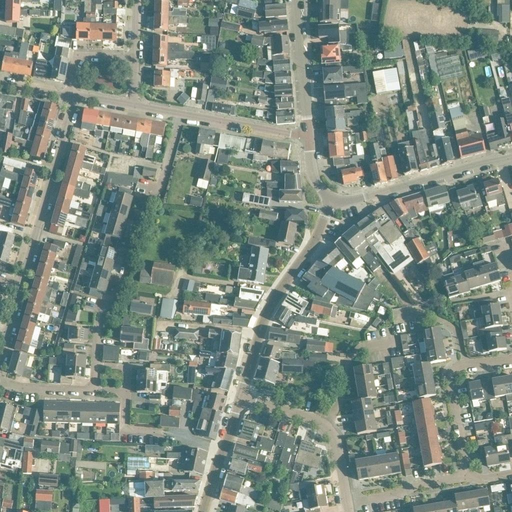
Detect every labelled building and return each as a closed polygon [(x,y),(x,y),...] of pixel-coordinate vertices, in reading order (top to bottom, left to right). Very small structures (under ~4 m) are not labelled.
[(6,0),(6,10),(20,11),(21,4),(31,5),(31,3),(40,3),(39,0),(6,0)] [(91,42),(91,0),(81,0),(81,3),(85,3),(85,14),(87,14),(87,20),(84,20),(83,26),(77,25),(77,41),(91,42)] [(101,11),(101,0),(91,0),(91,42),(103,42),(104,27),(96,26),(96,11),(101,11)] [(339,24),(339,0),(319,0),(320,23),(339,24)] [(508,0),(496,0),(497,7),(500,7),(500,23),(509,23),(508,0)] [(272,2),(265,3),(266,18),(275,18),(286,17),(285,6),(272,7),(272,2)] [(117,3),(113,3),(105,5),(104,15),(117,16),(117,3)] [(168,14),(168,3),(155,3),(155,17),(168,18),(179,18),(187,19),(187,18),(186,18),(186,12),(180,12),(180,11),(173,10),(173,14),(168,14)] [(256,12),(238,7),(236,16),(253,21),(256,12)] [(20,24),(20,11),(6,10),(6,23),(20,24)] [(168,18),(155,17),(154,32),(168,32),(168,24),(187,25),(187,19),(179,18),(168,18)] [(287,33),(287,22),(276,23),(260,25),(260,28),(261,28),(261,30),(264,30),(264,35),(277,34),(287,33)] [(240,27),(224,23),(222,29),(239,33),(240,27)] [(0,26),(0,35),(15,37),(16,29),(0,26)] [(347,35),(346,33),(339,33),(339,26),(320,26),(319,27),(318,28),(319,39),(328,39),(329,45),(338,44),(338,45),(345,46),(346,43),(347,40),(347,38),(347,35)] [(104,27),(103,42),(116,43),(116,27),(104,27)] [(478,44),(498,46),(499,32),(479,31),(478,44)] [(282,56),(289,56),(288,38),(265,40),(253,38),(247,36),(245,41),(252,43),(251,46),(263,49),(263,48),(269,45),(270,48),(267,49),(268,61),(273,63),(283,62),(282,56)] [(174,53),(194,54),(194,53),(184,53),(183,47),(183,46),(167,45),(167,38),(154,38),(154,53),(167,53),(174,53)] [(388,41),(376,42),(376,53),(384,52),(385,60),(402,59),(401,47),(388,48),(388,41)] [(2,72),(16,75),(22,45),(21,44),(19,55),(11,54),(11,55),(5,54),(2,72)] [(22,45),(16,75),(30,78),(33,65),(25,63),(29,46),(22,45)] [(326,70),(339,69),(338,64),(340,64),(339,51),(342,50),(342,53),(349,52),(349,50),(351,50),(351,47),(338,45),(338,47),(321,48),(322,56),(321,56),(322,65),(326,65),(326,70)] [(434,85),(441,83),(431,45),(425,46),(434,85)] [(445,53),(435,55),(432,45),(431,45),(441,83),(464,78),(458,55),(446,57),(445,53)] [(55,58),(53,71),(50,70),(50,66),(48,62),(39,61),(39,62),(37,61),(35,68),(33,78),(64,84),(68,60),(67,60),(68,50),(57,48),(55,58)] [(485,49),(467,52),(470,61),(487,57),(485,49)] [(194,61),(194,54),(174,53),(167,53),(154,53),(153,67),(166,67),(166,61),(171,61),(171,62),(175,62),(175,60),(194,61)] [(212,72),(212,71),(212,66),(213,66),(213,64),(214,59),(215,57),(211,56),(209,64),(201,64),(201,72),(212,72)] [(290,61),(283,62),(283,63),(273,63),(259,61),(250,58),(249,64),(257,66),(273,69),(274,73),(281,73),(291,72),(290,61)] [(339,69),(326,70),(322,70),(323,85),(343,83),(342,74),(349,73),(349,75),(363,74),(362,67),(339,69)] [(373,74),(376,95),(387,93),(400,91),(397,70),(382,72),(373,74)] [(185,77),(185,73),(185,72),(170,71),(170,74),(155,74),(154,88),(170,89),(170,79),(178,79),(178,77),(185,77)] [(292,85),(291,74),(281,75),(275,75),(266,73),(253,72),(252,78),(267,81),(267,84),(275,86),(282,86),(292,85)] [(225,93),(227,81),(211,79),(209,90),(225,93)] [(367,105),(366,85),(323,88),(325,108),(337,107),(336,102),(345,101),(345,99),(357,98),(357,106),(367,105)] [(199,86),(198,92),(197,101),(205,103),(208,87),(199,86)] [(293,97),(292,87),(274,88),(265,86),(264,92),(274,94),(275,99),(283,98),(293,97)] [(206,103),(213,104),(215,92),(208,91),(206,103)] [(274,101),(246,96),(245,102),(257,104),(257,105),(276,109),(277,112),(284,111),(294,110),(293,100),(283,101),(274,101)] [(0,110),(0,130),(5,132),(6,123),(5,123),(7,112),(14,113),(16,100),(2,98),(0,110)] [(507,128),(506,128),(511,146),(511,145),(511,112),(510,103),(509,99),(501,101),(507,128)] [(20,111),(26,113),(28,101),(23,100),(20,111)] [(453,163),(451,154),(448,139),(443,140),(443,138),(439,139),(438,132),(444,131),(438,102),(426,104),(439,157),(441,167),(453,163)] [(37,116),(42,118),(55,121),(58,108),(46,104),(41,103),(37,116)] [(235,108),(213,104),(211,112),(233,117),(235,108)] [(409,113),(417,111),(415,104),(407,107),(409,113)] [(488,117),(486,107),(479,109),(481,119),(482,119),(488,117)] [(485,153),(483,143),(481,136),(468,139),(460,108),(449,111),(456,137),(458,150),(461,159),(485,153)] [(364,112),(343,114),(343,109),(325,110),(326,122),(344,121),(358,120),(365,119),(364,112)] [(96,126),(98,113),(84,111),(82,123),(96,126)] [(21,112),(18,125),(25,126),(28,113),(25,113),(21,112)] [(276,114),(263,112),(262,118),(277,121),(277,126),(295,124),(294,113),(284,113),(276,114)] [(109,128),(111,116),(98,113),(96,126),(109,128)] [(34,123),(33,129),(38,131),(51,134),(55,121),(42,118),(37,116),(36,116),(34,123)] [(123,131),(125,118),(111,116),(109,128),(123,131)] [(136,133),(138,120),(125,118),(123,131),(136,133)] [(147,149),(152,123),(138,120),(136,133),(142,134),(140,146),(142,148),(147,149)] [(344,121),(326,122),(328,134),(345,133),(345,125),(347,125),(347,127),(359,126),(358,120),(344,121)] [(511,146),(506,128),(504,120),(495,123),(498,134),(486,137),(490,152),(511,146)] [(152,123),(147,149),(145,158),(152,160),(156,137),(163,138),(166,125),(152,123)] [(32,129),(28,142),(47,147),(51,134),(38,131),(33,129),(32,129)] [(427,161),(429,170),(440,167),(438,157),(435,147),(429,148),(425,130),(418,132),(422,150),(426,162),(427,161)] [(215,134),(200,132),(196,155),(202,156),(203,154),(208,155),(209,147),(212,147),(215,134)] [(420,173),(429,170),(427,161),(426,162),(422,150),(418,132),(411,133),(417,163),(420,173)] [(9,156),(13,136),(5,134),(1,154),(9,156)] [(87,134),(85,140),(97,145),(100,139),(87,134)] [(328,136),(329,148),(343,147),(349,147),(348,140),(347,134),(338,135),(328,136)] [(16,138),(15,143),(21,144),(23,145),(22,147),(33,150),(31,157),(34,158),(43,161),(47,147),(28,142),(22,140),(16,138)] [(290,147),(255,140),(252,154),(254,155),(253,155),(267,157),(288,161),(290,147)] [(250,158),(251,145),(217,142),(216,156),(250,158)] [(404,176),(418,173),(411,142),(397,145),(404,176)] [(372,162),(382,160),(378,145),(369,148),(372,162)] [(383,164),(387,183),(398,180),(393,158),(387,159),(385,150),(380,152),(378,145),(382,160),(383,164)] [(74,146),(70,160),(93,166),(95,159),(84,156),(86,149),(74,146)] [(343,147),(329,148),(330,160),(333,159),(334,168),(344,166),(343,160),(340,161),(340,159),(343,158),(350,158),(349,147),(343,147)] [(24,172),(26,165),(5,159),(3,165),(24,172)] [(106,170),(93,166),(70,160),(66,173),(79,176),(80,170),(96,174),(104,177),(106,170)] [(209,183),(214,163),(203,161),(198,180),(209,183)] [(298,164),(287,163),(281,163),(272,164),(273,174),(280,175),(283,175),(300,176),(298,164)] [(386,184),(387,183),(383,164),(370,167),(375,186),(379,185),(380,185),(382,184),(382,185),(382,184),(386,184)] [(133,177),(133,178),(139,180),(141,170),(135,168),(133,177)] [(157,171),(144,169),(142,177),(155,179),(157,171)] [(362,177),(361,169),(341,173),(343,186),(357,183),(356,178),(362,177)] [(2,170),(0,175),(0,177),(5,179),(23,184),(35,188),(39,174),(30,171),(27,171),(25,177),(2,170)] [(77,182),(79,176),(66,173),(62,186),(89,193),(91,187),(77,182)] [(113,185),(115,174),(109,173),(107,183),(113,185)] [(139,185),(151,190),(154,183),(142,177),(139,185)] [(267,183),(267,189),(283,192),(286,192),(301,193),(300,178),(291,177),(285,177),(286,182),(286,183),(282,183),(267,183)] [(505,205),(500,191),(497,181),(483,185),(487,197),(484,198),(486,204),(497,200),(498,207),(505,205)] [(32,201),(35,188),(23,184),(19,197),(32,201)] [(90,193),(89,193),(62,186),(59,199),(71,203),(73,196),(79,197),(88,200),(90,193)] [(425,194),(429,210),(449,204),(444,187),(425,193),(425,194)] [(478,193),(476,194),(475,195),(473,187),(466,189),(467,190),(456,194),(457,198),(451,200),(455,210),(461,208),(461,210),(464,211),(473,209),(473,210),(483,207),(478,193)] [(110,203),(114,205),(130,209),(133,199),(131,198),(132,192),(120,188),(118,194),(117,194),(117,195),(112,193),(110,203)] [(303,204),(301,193),(286,192),(283,192),(267,189),(267,198),(271,199),(279,201),(279,203),(303,204)] [(429,210),(425,194),(425,193),(401,200),(411,220),(417,218),(416,216),(429,212),(429,210)] [(244,195),(242,203),(262,207),(270,208),(272,199),(267,199),(244,195)] [(32,201),(19,197),(17,204),(0,198),(0,205),(11,209),(28,214),(32,201)] [(69,209),(71,203),(59,199),(55,212),(67,216),(73,217),(78,219),(78,218),(91,221),(93,216),(69,209)] [(424,248),(411,220),(401,200),(390,205),(390,206),(384,208),(384,207),(383,208),(394,223),(399,219),(408,232),(404,235),(410,244),(407,247),(423,276),(434,269),(432,266),(432,265),(427,252),(424,248)] [(127,220),(130,209),(114,205),(111,215),(127,220)] [(271,213),(272,209),(262,207),(261,211),(257,211),(254,218),(270,221),(285,224),(305,225),(304,219),(303,219),(303,217),(304,217),(303,211),(292,211),(286,211),(286,216),(271,213)] [(28,214),(11,209),(9,216),(14,217),(12,224),(14,225),(24,227),(28,214)] [(354,228),(369,247),(376,255),(378,253),(395,272),(402,266),(412,260),(408,253),(406,248),(403,244),(405,242),(381,209),(354,228)] [(67,216),(55,212),(51,225),(61,228),(63,229),(65,222),(71,223),(71,224),(76,225),(78,219),(73,217),(67,216)] [(124,230),(127,220),(111,215),(108,225),(124,230)] [(511,235),(511,223),(503,226),(504,230),(502,231),(504,238),(511,235)] [(294,230),(296,230),(296,227),(282,224),(278,244),(292,247),(295,234),(293,234),(294,230)] [(121,241),(124,230),(108,225),(103,242),(105,242),(117,246),(118,240),(121,241)] [(0,248),(11,251),(15,237),(12,236),(14,230),(4,228),(0,226),(0,232),(2,233),(0,239),(0,248)] [(365,251),(369,247),(354,228),(342,238),(360,258),(361,257),(375,273),(373,275),(375,279),(374,280),(379,287),(386,281),(377,270),(381,267),(369,253),(367,254),(365,251)] [(483,245),(495,241),(493,233),(481,237),(483,245)] [(276,242),(249,238),(249,236),(245,235),(243,245),(248,246),(275,250),(276,242)] [(352,265),(360,258),(342,238),(335,245),(352,265)] [(42,258),(55,262),(58,249),(64,251),(66,244),(54,241),(53,247),(46,245),(42,258)] [(95,258),(99,259),(114,263),(117,252),(115,252),(117,246),(105,242),(103,242),(100,241),(95,258)] [(431,251),(435,250),(438,249),(434,241),(432,242),(431,244),(431,245),(424,248),(427,252),(431,251)] [(317,261),(333,269),(344,260),(333,247),(323,255),(317,261)] [(490,247),(480,250),(479,250),(481,256),(482,255),(492,253),(490,247)] [(0,263),(7,265),(11,251),(0,248),(0,263)] [(239,271),(265,275),(268,251),(252,249),(249,266),(240,265),(239,270),(239,271)] [(427,252),(432,265),(435,264),(434,261),(439,259),(435,250),(431,251),(427,252)] [(451,265),(461,262),(459,256),(453,258),(449,260),(451,265)] [(51,275),(55,262),(42,258),(38,271),(51,275)] [(111,273),(114,263),(99,259),(96,269),(111,273)] [(333,269),(317,261),(312,268),(313,268),(311,270),(310,270),(302,280),(310,286),(307,289),(316,295),(314,301),(329,305),(335,294),(340,296),(336,305),(373,315),(383,296),(375,292),(368,287),(367,288),(364,287),(365,285),(342,273),(333,269)] [(155,264),(155,267),(144,265),(142,276),(141,282),(171,288),(175,268),(155,264)] [(475,271),(479,288),(490,285),(485,268),(484,268),(484,266),(482,265),(476,267),(475,269),(475,271)] [(485,268),(490,285),(500,282),(495,265),(486,268),(485,268)] [(108,284),(111,273),(96,269),(93,279),(108,284)] [(239,271),(239,270),(235,270),(234,281),(238,282),(263,286),(265,275),(239,271)] [(47,288),(51,275),(38,271),(34,285),(47,288)] [(469,291),(479,288),(475,271),(464,274),(470,293),(469,291)] [(459,296),(454,279),(453,274),(439,279),(443,287),(445,287),(449,299),(459,296)] [(459,296),(470,293),(464,274),(464,276),(454,279),(459,296)] [(105,294),(108,284),(93,279),(90,290),(89,296),(101,300),(103,294),(105,294)] [(378,288),(379,287),(374,280),(368,287),(375,292),(378,288)] [(194,282),(185,281),(182,291),(192,293),(194,282)] [(43,301),(47,288),(34,285),(30,298),(43,301)] [(260,304),(261,302),(266,294),(254,292),(226,287),(225,294),(233,295),(234,293),(240,294),(240,301),(260,304)] [(206,294),(204,305),(226,307),(225,309),(227,309),(244,310),(255,312),(260,304),(240,301),(236,300),(235,304),(228,303),(228,301),(220,300),(221,297),(206,294)] [(329,305),(314,301),(314,302),(313,301),(312,307),(299,300),(298,301),(289,295),(281,308),(292,313),(301,317),(307,319),(308,314),(314,317),(315,313),(331,317),(333,306),(335,307),(329,305)] [(41,308),(43,301),(30,298),(27,311),(50,318),(52,311),(41,308)] [(475,321),(483,319),(500,316),(498,305),(493,306),(492,300),(478,303),(480,312),(474,313),(475,321)] [(176,303),(170,302),(163,302),(162,310),(161,318),(172,319),(175,309),(176,303)] [(184,302),(183,314),(203,316),(203,324),(236,327),(242,328),(248,329),(248,328),(252,318),(253,317),(241,316),(227,314),(227,309),(225,309),(226,307),(204,305),(184,302)] [(150,315),(152,307),(132,304),(130,312),(150,315)] [(76,319),(79,310),(72,308),(71,308),(69,317),(76,319)] [(317,322),(307,319),(301,317),(292,313),(281,308),(274,320),(282,325),(290,330),(296,321),(302,324),(316,326),(317,322)] [(53,320),(54,319),(50,318),(27,311),(23,324),(35,328),(37,321),(48,325),(49,322),(50,322),(51,322),(52,322),(53,321),(53,320)] [(480,337),(498,334),(497,328),(502,327),(500,316),(483,319),(485,330),(483,330),(484,336),(480,337)] [(76,331),(77,324),(65,323),(64,330),(69,331),(68,342),(87,343),(88,332),(76,331)] [(32,341),(35,328),(23,324),(19,337),(32,341)] [(147,352),(149,341),(143,340),(144,331),(136,331),(134,328),(131,328),(129,330),(122,329),(120,343),(134,344),(133,350),(147,352)] [(300,334),(271,329),(269,341),(285,344),(285,340),(299,342),(300,334)] [(424,343),(442,340),(440,329),(423,332),(424,342),(424,343)] [(198,341),(198,332),(175,330),(175,339),(198,341)] [(221,355),(238,357),(239,348),(240,338),(241,338),(241,336),(231,335),(224,334),(224,333),(210,331),(209,339),(213,339),(211,353),(221,354),(221,355)] [(498,334),(480,337),(483,354),(506,350),(504,339),(499,340),(498,334)] [(42,344),(37,342),(32,341),(19,337),(15,351),(28,354),(29,348),(36,350),(36,349),(40,350),(42,344)] [(426,354),(444,351),(442,340),(424,343),(426,354)] [(324,353),(325,344),(308,342),(307,351),(324,353)] [(119,349),(104,347),(103,362),(118,363),(119,349)] [(275,348),(265,347),(261,359),(272,360),(277,360),(289,361),(295,361),(295,355),(290,354),(281,353),(282,349),(275,348)] [(67,367),(85,369),(86,358),(74,357),(75,350),(63,349),(62,356),(67,357),(67,367)] [(420,355),(422,365),(428,364),(428,365),(430,364),(430,365),(446,362),(444,351),(426,354),(420,355)] [(211,353),(200,352),(200,359),(209,360),(208,368),(215,368),(215,369),(234,372),(238,357),(221,355),(221,354),(211,353)] [(30,358),(15,353),(9,374),(22,378),(30,380),(33,370),(31,369),(34,358),(30,358)] [(327,356),(310,355),(309,363),(327,364),(327,356)] [(261,359),(255,381),(274,386),(280,365),(261,359)] [(302,374),(303,362),(282,361),(282,373),(302,374)] [(432,375),(430,365),(430,364),(428,365),(428,364),(422,365),(409,368),(409,372),(413,372),(414,378),(432,375)] [(138,371),(137,382),(156,383),(167,384),(168,384),(168,373),(170,373),(170,366),(160,366),(150,365),(150,372),(138,371)] [(355,380),(373,377),(373,376),(371,366),(354,369),(355,380)] [(85,380),(85,369),(67,367),(66,378),(61,377),(60,385),(72,385),(72,379),(85,380)] [(215,369),(215,368),(208,368),(206,368),(206,374),(205,376),(215,376),(213,385),(211,390),(228,393),(232,380),(234,372),(215,369)] [(416,389),(434,386),(432,375),(414,378),(416,389)] [(357,391),(375,388),(373,382),(378,381),(378,377),(373,378),(373,377),(355,380),(357,391)] [(506,396),(505,396),(507,403),(511,402),(511,377),(503,379),(506,396)] [(495,398),(505,396),(506,396),(503,379),(492,381),(493,386),(487,387),(489,401),(495,400),(495,398)] [(156,383),(137,382),(137,394),(149,394),(149,401),(159,401),(161,401),(161,394),(161,390),(163,391),(164,390),(166,388),(167,385),(167,384),(156,383)] [(489,401),(487,387),(481,388),(480,383),(469,385),(472,402),(473,408),(479,407),(479,403),(489,401)] [(434,386),(416,389),(418,399),(435,396),(434,386)] [(193,408),(222,415),(227,398),(208,393),(207,398),(196,395),(198,391),(193,391),(185,390),(174,388),(173,400),(195,403),(193,408)] [(359,402),(371,400),(376,399),(375,388),(357,391),(359,402)] [(353,414),(372,411),(371,400),(359,402),(352,403),(353,414)] [(415,415),(433,411),(433,407),(431,407),(430,401),(413,404),(415,415)] [(56,423),(57,403),(49,403),(49,404),(44,404),(43,423),(56,423)] [(69,424),(70,405),(64,405),(64,403),(57,403),(56,423),(69,424)] [(82,424),(82,404),(74,404),(74,405),(70,405),(69,424),(82,424)] [(95,424),(95,406),(90,406),(90,404),(82,404),(82,424),(95,424)] [(107,425),(108,404),(100,404),(99,406),(95,406),(95,424),(107,425)] [(108,404),(107,425),(120,425),(120,406),(115,406),(115,405),(108,404)] [(0,407),(0,418),(13,422),(16,409),(1,405),(0,407)] [(179,417),(180,409),(169,408),(169,417),(179,417)] [(219,426),(222,415),(193,408),(193,409),(192,414),(199,416),(200,412),(202,413),(200,422),(219,426)] [(33,427),(37,428),(41,412),(33,410),(29,426),(32,427),(33,427)] [(355,425),(374,421),(372,411),(353,414),(355,425)] [(416,425),(434,422),(433,416),(434,416),(433,411),(415,415),(416,425)] [(0,431),(10,434),(13,422),(0,418),(0,431)] [(160,418),(160,428),(179,429),(180,419),(160,418)] [(374,421),(355,425),(357,435),(376,432),(374,421)] [(215,441),(219,426),(200,422),(197,431),(200,431),(198,437),(215,441)] [(265,428),(243,422),(238,438),(255,443),(257,434),(263,436),(265,428)] [(418,436),(437,433),(436,428),(435,428),(434,422),(416,425),(418,436)] [(287,437),(288,435),(279,433),(275,446),(283,448),(279,461),(283,462),(281,469),(286,471),(291,456),(294,445),(295,440),(287,437)] [(420,446),(437,443),(436,437),(438,437),(437,433),(418,436),(420,446)] [(8,441),(22,445),(24,437),(13,434),(12,436),(9,435),(8,441)] [(507,450),(511,449),(511,444),(511,436),(500,438),(502,447),(495,448),(498,466),(509,464),(507,450)] [(498,466),(495,448),(489,449),(488,440),(477,442),(480,457),(480,455),(485,454),(487,468),(498,466)] [(24,445),(22,445),(8,441),(6,449),(20,452),(23,452),(23,449),(24,445)] [(24,445),(23,449),(25,449),(23,474),(31,475),(32,467),(34,467),(35,461),(32,460),(34,441),(24,441),(24,445)] [(77,454),(78,442),(71,441),(71,445),(42,442),(41,453),(70,456),(71,453),(72,453),(72,461),(76,462),(76,454),(77,454)] [(271,453),(273,447),(257,442),(255,448),(271,453)] [(315,448),(316,446),(301,442),(300,447),(294,445),(291,456),(286,471),(292,472),(295,464),(304,467),(304,466),(309,467),(310,466),(316,468),(319,458),(320,459),(321,456),(320,456),(322,450),(321,450),(315,448)] [(422,457),(441,454),(440,449),(438,450),(437,443),(420,446),(422,457)] [(250,452),(251,449),(236,445),(233,455),(264,464),(266,457),(250,452)] [(164,455),(164,447),(145,446),(145,454),(164,455)] [(182,457),(206,462),(208,453),(186,449),(179,454),(167,454),(166,460),(178,460),(179,459),(179,458),(182,458),(182,457)] [(390,476),(387,457),(386,451),(375,453),(376,459),(379,478),(390,476)] [(441,454),(422,457),(422,458),(424,468),(441,465),(440,459),(442,458),(441,454)] [(387,457),(390,476),(401,474),(399,464),(397,455),(387,457)] [(202,478),(206,462),(182,457),(182,458),(179,458),(179,459),(178,460),(177,463),(180,464),(179,471),(184,471),(184,473),(193,475),(202,478)] [(369,479),(366,460),(355,462),(354,457),(348,458),(351,470),(356,469),(358,481),(369,479)] [(247,464),(231,459),(228,472),(247,478),(249,471),(260,475),(263,466),(248,462),(247,464)] [(369,479),(379,478),(376,459),(366,460),(369,479)] [(4,466),(19,469),(20,462),(5,460),(5,462),(4,466)] [(155,483),(164,482),(163,475),(155,475),(155,473),(140,473),(140,481),(128,482),(128,484),(129,484),(141,483),(151,483),(155,483)] [(248,498),(249,499),(250,498),(256,500),(259,491),(242,486),(244,480),(227,475),(223,490),(248,498)] [(59,479),(40,477),(39,488),(58,490),(59,479)] [(308,500),(325,497),(323,486),(316,488),(315,481),(305,483),(297,484),(300,501),(308,500)] [(130,500),(164,499),(164,493),(198,493),(199,492),(198,492),(201,483),(201,482),(164,482),(155,483),(151,483),(141,483),(129,484),(130,493),(130,500)] [(248,498),(223,490),(220,498),(221,498),(220,500),(219,501),(229,504),(234,505),(235,504),(246,507),(246,506),(254,508),(255,505),(256,504),(249,499),(248,498)] [(476,493),(479,509),(490,507),(488,500),(487,490),(480,491),(480,492),(476,493)] [(54,492),(37,491),(36,502),(53,503),(54,492)] [(479,511),(479,509),(476,493),(465,495),(468,511),(469,510),(469,511),(479,511)] [(462,511),(468,511),(465,495),(455,496),(457,511),(462,511)] [(457,511),(455,496),(454,497),(455,502),(445,504),(446,511),(457,511)] [(320,511),(320,509),(327,508),(325,497),(308,500),(309,511),(305,511),(304,511),(320,511)] [(164,499),(130,500),(129,500),(129,511),(140,511),(140,506),(154,505),(155,509),(184,509),(194,508),(197,498),(164,499)] [(264,508),(279,511),(280,511),(283,503),(267,499),(264,508)] [(109,501),(99,501),(99,511),(109,511),(109,506),(109,501)]
